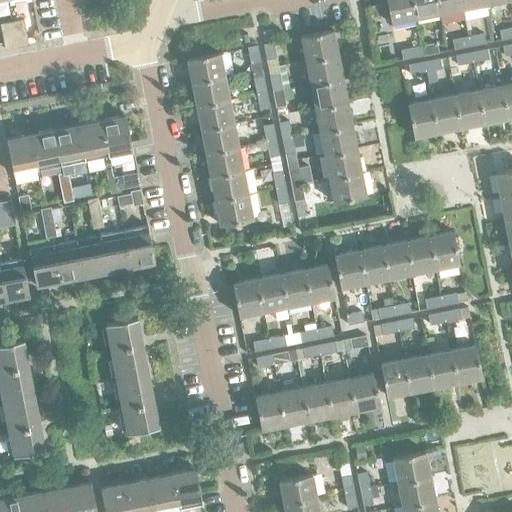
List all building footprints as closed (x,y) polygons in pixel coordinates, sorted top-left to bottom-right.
[(387,0),(391,22),(416,17),(412,0),(387,0)] [(437,0),(412,0),(416,17),(439,12),(437,0)] [(437,0),(439,12),(463,7),(461,0),(437,0)] [(383,3),(370,5),(372,16),(385,13),(383,3)] [(12,21),(17,46),(29,44),(24,19),(12,21)] [(17,46),(12,21),(0,23),(0,24),(5,48),(17,46)] [(511,36),(511,26),(499,29),(501,39),(511,36)] [(301,35),(306,59),(339,52),(334,28),(301,35)] [(263,31),(265,40),(273,38),(271,29),(263,31)] [(484,32),(468,35),(470,45),(485,42),(484,32)] [(470,45),(468,35),(452,38),(454,48),(470,45)] [(273,41),(265,42),(263,43),(267,58),(276,56),(273,41)] [(421,44),(422,54),(438,51),(436,41),(421,44)] [(511,52),(511,42),(502,45),(504,54),(511,52)] [(250,61),(260,59),(257,44),(247,46),(250,61)] [(422,54),(421,44),(401,48),(402,58),(422,54)] [(487,48),(471,51),(473,60),(489,57),(487,48)] [(187,57),(192,82),(225,75),(220,50),(187,57)] [(473,60),(471,51),(455,54),(457,63),(473,60)] [(343,76),(339,52),(306,59),(311,82),(343,76)] [(424,60),(426,69),(441,66),(439,57),(424,60)] [(408,63),(408,64),(410,73),(422,70),(424,83),(428,82),(426,69),(424,60),(408,63)] [(270,73),(273,89),(282,87),(279,71),(270,73)] [(253,76),(257,92),(266,91),(263,74),(253,76)] [(229,99),(225,75),(192,82),(197,105),(229,99)] [(311,82),(316,106),(348,99),(343,76),(311,82)] [(509,117),(511,116),(511,82),(503,84),(509,117)] [(503,84),(479,89),(486,121),(509,117),(503,84)] [(282,87),(273,89),(276,105),(285,103),(282,87)] [(456,94),(462,126),(486,121),(479,89),(456,94)] [(266,91),(257,92),(260,108),(269,107),(266,91)] [(456,94),(432,98),(438,131),(462,126),(456,94)] [(408,103),(414,136),(438,131),(432,98),(408,103)] [(197,105),(202,129),(234,122),(229,99),(197,105)] [(353,123),(348,99),(316,106),(320,129),(353,123)] [(126,113),(101,118),(108,154),(133,149),(126,113)] [(77,123),(84,159),(108,154),(101,118),(77,123)] [(279,120),(282,136),(291,135),(288,119),(279,120)] [(239,146),(234,122),(202,129),(206,152),(239,146)] [(259,141),(266,139),(275,138),(272,122),(263,124),(265,131),(257,133),(259,141)] [(77,123),(54,128),(62,164),(84,159),(77,123)] [(320,129),(325,153),(357,147),(353,123),(320,129)] [(54,128),(31,133),(37,168),(62,164),(54,128)] [(13,173),(37,168),(31,133),(6,138),(13,173)] [(291,135),(282,136),(285,152),(294,150),(291,135)] [(275,138),(266,139),(269,155),(278,154),(275,138)] [(244,169),(239,146),(206,152),(211,176),(244,169)] [(362,170),(357,147),(325,153),(330,176),(362,170)] [(105,163),(108,179),(118,177),(115,161),(105,163)] [(291,184),(301,182),(298,166),(288,168),(291,184)] [(499,195),(511,192),(511,167),(494,171),(499,195)] [(211,176),(216,199),(248,192),(244,169),(211,176)] [(276,187),(285,185),(282,169),(272,171),(276,187)] [(367,194),(362,170),(330,176),(334,200),(367,194)] [(60,189),(71,187),(68,171),(57,173),(60,189)] [(137,173),(118,177),(121,188),(135,185),(138,180),(137,173)] [(118,177),(108,179),(110,190),(121,188),(118,177)] [(301,182),(291,184),(295,199),(304,197),(301,182)] [(285,185),(276,187),(279,202),(288,200),(285,185)] [(73,197),(71,187),(60,189),(63,200),(73,197)] [(132,205),(143,203),(140,188),(130,190),(132,205)] [(253,216),(248,192),(216,199),(221,222),(253,216)] [(511,192),(499,195),(504,218),(511,216),(511,192)] [(28,193),(18,195),(21,210),(31,208),(28,193)] [(11,197),(0,199),(0,213),(2,224),(16,222),(11,197)] [(86,199),(89,214),(100,212),(97,197),(86,199)] [(40,208),(43,222),(53,220),(50,206),(40,208)] [(100,212),(89,214),(92,228),(102,226),(100,212)] [(53,220),(43,222),(46,237),(56,235),(53,220)] [(147,224),(124,228),(131,265),(141,263),(142,267),(155,264),(154,260),(155,260),(147,224)] [(99,233),(107,270),(131,265),(124,228),(99,233)] [(453,229),(429,234),(436,266),(460,261),(453,229)] [(99,233),(76,238),(84,274),(107,270),(99,233)] [(429,234),(406,238),(412,270),(436,266),(429,234)] [(76,238),(52,243),(60,279),(84,274),(76,238)] [(406,238),(382,243),(389,275),(412,270),(406,238)] [(60,279),(52,243),(28,247),(35,284),(60,279)] [(382,243),(359,248),(365,280),(389,275),(382,243)] [(359,248),(335,253),(341,285),(365,280),(359,248)] [(0,260),(0,273),(5,298),(29,293),(22,256),(0,260)] [(329,262),(304,267),(311,299),(335,294),(329,262)] [(287,304),(311,299),(304,267),(281,272),(287,304)] [(263,308),(287,304),(281,272),(257,276),(263,308)] [(239,313),(263,308),(257,276),(233,281),(239,313)] [(440,294),(442,304),(458,301),(456,291),(440,294)] [(442,304),(440,294),(425,297),(427,307),(442,304)] [(409,301),(393,304),(395,314),(411,311),(409,301)] [(377,307),(379,317),(395,314),(393,304),(377,307)] [(459,307),(443,310),(445,320),(461,317),(459,307)] [(347,313),(349,323),(364,320),(362,310),(347,313)] [(443,310),(428,313),(430,324),(445,320),(443,310)] [(148,371),(138,319),(137,316),(107,322),(117,377),(148,371)] [(396,320),(398,330),(414,327),(412,317),(396,320)] [(396,320),(374,325),(376,335),(398,330),(396,320)] [(331,324),(315,327),(317,338),(333,335),(331,324)] [(299,330),(301,341),(317,338),(315,327),(299,330)] [(268,336),(270,347),(286,343),(284,333),(268,336)] [(349,337),(351,347),(369,343),(367,333),(349,337)] [(270,347),(268,336),(252,340),(254,350),(270,347)] [(0,342),(0,387),(2,399),(34,393),(23,338),(0,342)] [(333,340),(318,343),(320,353),(335,350),(333,340)] [(476,342),(452,347),(458,379),(482,374),(476,342)] [(302,346),(304,356),(320,353),(318,343),(302,346)] [(428,352),(435,384),(458,379),(452,347),(428,352)] [(271,352),(273,362),(289,359),(287,349),(271,352)] [(273,362),(271,352),(255,355),(257,366),(273,362)] [(428,352),(405,357),(412,389),(435,384),(428,352)] [(388,394),(412,389),(405,357),(381,362),(388,394)] [(158,426),(148,371),(117,377),(128,432),(158,426)] [(375,371),(350,376),(357,408),(381,403),(375,371)] [(333,413),(357,408),(350,376),(327,381),(333,413)] [(310,417),(333,413),(327,381),(303,385),(310,417)] [(286,422),(310,417),(303,385),(280,390),(286,422)] [(261,427),(286,422),(280,390),(255,395),(261,427)] [(45,448),(34,393),(2,399),(13,454),(45,448)] [(393,457),(397,480),(430,473),(425,450),(393,457)] [(195,467),(172,471),(179,508),(203,503),(195,467)] [(360,488),(370,486),(367,470),(357,472),(360,488)] [(155,511),(160,511),(179,508),(172,471),(148,476),(155,511)] [(280,479),(285,504),(316,497),(311,473),(280,479)] [(344,491),(354,489),(351,473),(341,475),(344,491)] [(435,497),(430,473),(397,480),(402,503),(435,497)] [(155,511),(148,476),(124,481),(130,511),(155,511)] [(67,484),(72,511),(97,511),(91,480),(67,484)] [(105,511),(130,511),(124,481),(100,486),(105,511)] [(72,511),(67,484),(43,489),(47,511),(72,511)] [(370,486),(360,488),(363,503),(373,502),(370,486)] [(20,494),(23,511),(47,511),(43,489),(20,494)] [(354,489),(344,491),(347,506),(357,504),(354,489)] [(23,511),(20,494),(0,497),(0,511),(23,511)] [(285,504),(286,511),(319,511),(316,497),(285,504)] [(437,511),(435,497),(402,503),(403,511),(437,511)]
